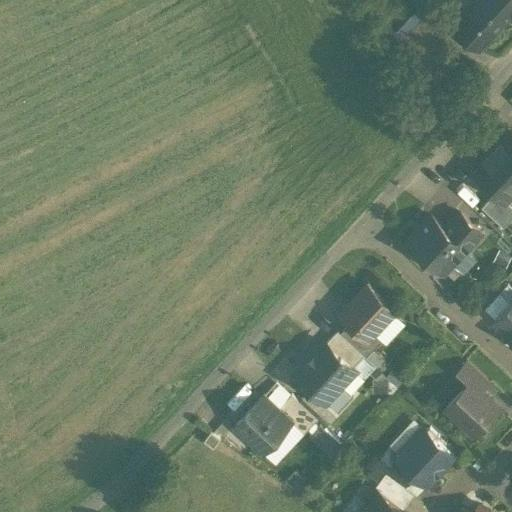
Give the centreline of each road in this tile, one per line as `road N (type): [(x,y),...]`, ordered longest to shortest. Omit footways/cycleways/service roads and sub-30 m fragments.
road 1 (residential): [(357,225),(74,511)]
road 2 (residential): [(511,62),(357,225)]
road 3 (residential): [(357,225),(511,365)]
